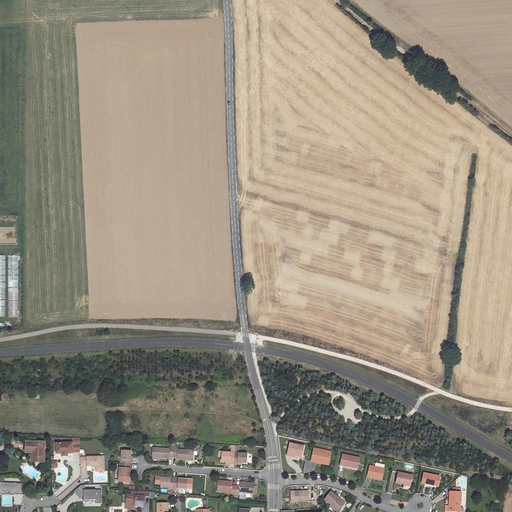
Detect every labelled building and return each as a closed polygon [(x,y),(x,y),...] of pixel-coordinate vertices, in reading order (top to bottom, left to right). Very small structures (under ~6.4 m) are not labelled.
[(18,316),(18,254),(9,254),(9,316),(18,316)] [(62,453),(67,453),(73,453),(73,452),(80,452),(79,438),(72,438),(72,443),(56,443),(56,454),(62,453)] [(34,449),(34,461),(40,462),(42,459),(42,452),(44,452),(44,442),(35,442),(35,444),(27,443),(26,450),(31,450),(34,449)] [(304,446),(289,443),(287,454),(293,456),(301,457),(304,446)] [(152,457),(168,458),(169,457),(173,457),(173,447),(172,447),(169,447),(169,449),(152,448),(152,457)] [(176,459),(193,460),(194,451),(177,450),(177,448),(175,448),(173,447),(173,457),(176,457),(176,459)] [(331,452),(314,449),(311,461),(321,463),(321,462),(328,463),(331,452)] [(130,460),(130,456),(131,451),(121,450),(121,460),(120,460),(120,464),(131,464),(132,460),(130,460)] [(225,462),(229,462),(229,464),(233,464),(234,453),(231,453),(222,452),(221,456),(221,462),(225,462)] [(237,463),(241,463),(246,463),(247,454),(238,453),(234,453),(233,464),(237,465),(237,463)] [(359,458),(342,455),(340,465),(348,467),(349,466),(357,467),(359,458)] [(87,466),(91,466),(91,467),(96,467),(100,467),(100,471),(104,471),(103,456),(100,456),(100,457),(80,457),(80,466),(87,465),(87,466)] [(120,463),(118,482),(129,483),(129,473),(130,469),(131,469),(131,464),(120,464),(120,463)] [(384,469),(369,466),(367,476),(381,480),(384,469)] [(412,475),(398,472),(395,484),(404,486),(404,484),(410,485),(412,475)] [(440,477),(423,473),(421,483),(437,487),(440,477)] [(160,487),(169,488),(169,489),(171,489),(173,490),(174,480),(174,477),(162,477),(155,476),(155,484),(161,485),(160,487)] [(174,480),(173,490),(175,490),(177,490),(177,489),(178,489),(192,490),(193,479),(174,477),(174,480)] [(217,491),(226,492),(231,492),(231,494),(234,494),(235,494),(236,486),(232,486),(232,482),(217,481),(217,491)] [(22,483),(0,482),(0,494),(14,495),(14,494),(22,495),(22,483)] [(239,493),(244,493),(253,494),(253,493),(254,484),(254,483),(240,482),(240,486),(236,486),(235,494),(239,494),(239,493)] [(85,490),(85,485),(81,485),(73,492),(79,498),(83,498),(83,502),(89,502),(89,500),(96,500),(96,503),(101,503),(101,490),(85,490)] [(308,491),(291,492),(291,502),(308,502),(308,491)] [(337,497),(330,492),(324,499),(331,505),(330,506),(337,511),(344,504),(336,498),(337,497)] [(453,492),(449,492),(448,502),(450,502),(449,506),(448,506),(448,511),(457,511),(457,506),(460,506),(460,493),(453,492)] [(135,506),(143,507),(144,497),(143,497),(143,494),(131,493),(131,494),(131,495),(127,495),(126,503),(126,505),(135,506)]
